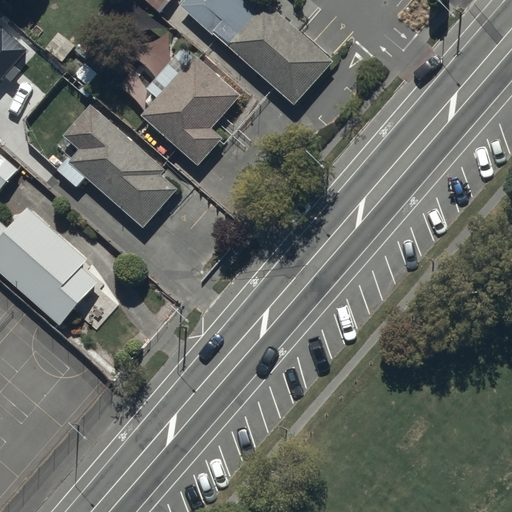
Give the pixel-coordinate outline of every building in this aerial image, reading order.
[(179,35),(133,0),(119,0),(94,31),(136,67),(119,88),(151,115),(147,119),(198,171),(227,142),(215,129),(243,101),(200,58),(196,62),(184,50),(172,63),(171,45),(179,35)] [(175,0),(142,0),(162,17),(175,0)] [(188,0),(181,9),(298,111),(330,73),(338,64),(263,0),(188,0)] [(325,0),(336,21),(379,0),(325,0)] [(168,174),(92,109),(64,141),(81,156),(62,178),(79,192),(87,183),(146,235),(180,195),(163,180),(168,174)] [(0,197),(21,173),(0,154),(0,197)] [(0,224),(0,276),(61,332),(103,285),(87,271),(92,265),(32,211),(11,235),(0,224)]
